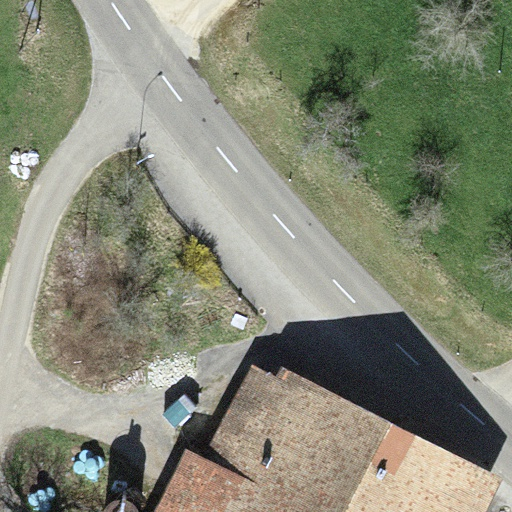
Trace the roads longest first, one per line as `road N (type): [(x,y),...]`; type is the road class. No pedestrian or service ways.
road 1 (secondary): [(149,57),(297,243),(511,446)]
road 2 (unknown): [(337,285),(130,413),(63,423),(0,400)]
road 3 (unclassified): [(0,374),(48,200),(149,57)]
